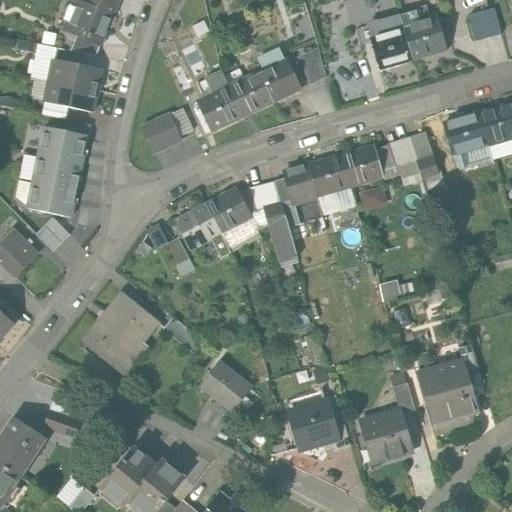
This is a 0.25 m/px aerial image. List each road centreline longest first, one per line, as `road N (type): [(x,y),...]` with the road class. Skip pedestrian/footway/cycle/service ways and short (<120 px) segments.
road 1 (residential): [(137,219),(199,172),(511,77)]
road 2 (residential): [(329,511),(25,357)]
road 3 (residential): [(156,0),(120,131),(119,192),(137,219)]
road 4 (residential): [(25,357),(137,219)]
